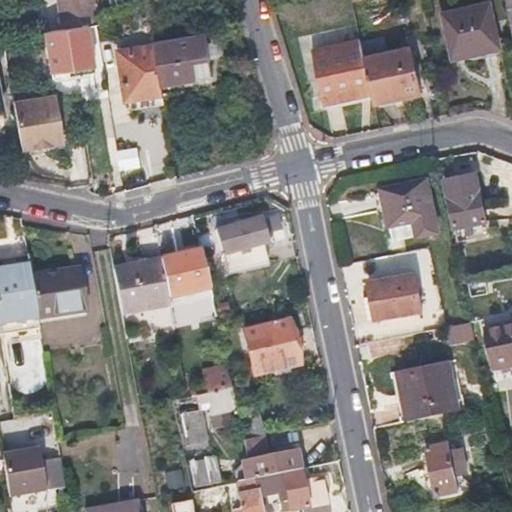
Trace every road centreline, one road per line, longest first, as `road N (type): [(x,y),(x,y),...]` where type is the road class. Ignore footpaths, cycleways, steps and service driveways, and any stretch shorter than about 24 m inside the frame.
road 1 (residential): [(297,169),(363,511)]
road 2 (residential): [(297,169),(95,216),(0,196)]
road 3 (residential): [(511,141),(454,132),(297,169)]
road 4 (residential): [(297,169),(252,0)]
